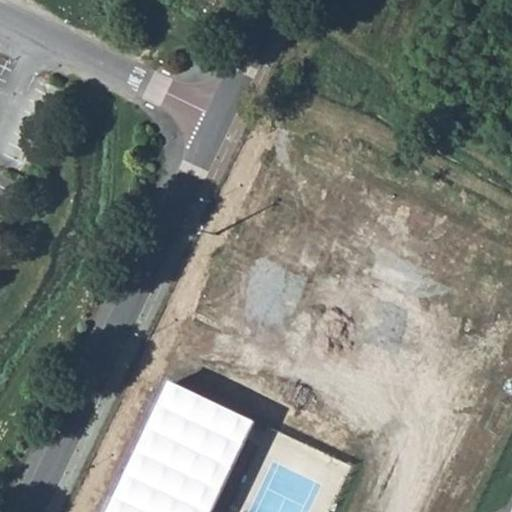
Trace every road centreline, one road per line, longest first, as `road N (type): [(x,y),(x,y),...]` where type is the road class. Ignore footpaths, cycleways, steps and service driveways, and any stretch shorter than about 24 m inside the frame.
road 1 (tertiary): [(219,119),(30,511)]
road 2 (residential): [(219,119),(0,15)]
road 3 (tertiary): [(276,0),(219,119)]
